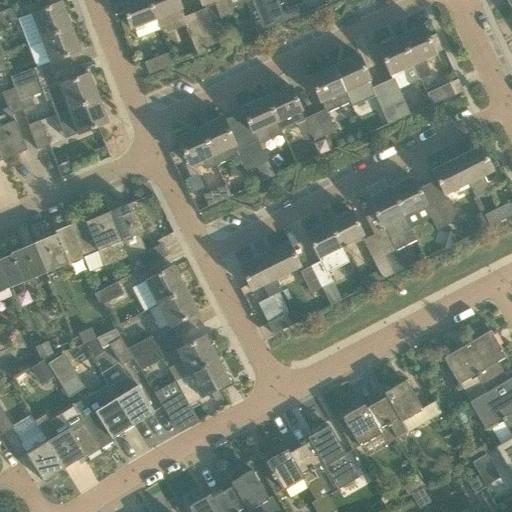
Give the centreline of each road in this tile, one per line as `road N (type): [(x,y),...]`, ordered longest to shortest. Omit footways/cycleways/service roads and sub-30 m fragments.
road 1 (residential): [(204,257),(507,107)]
road 2 (residential): [(141,128),(432,0)]
road 3 (residential): [(277,394),(495,284)]
road 4 (residential): [(74,511),(277,394)]
road 5 (residential): [(0,221),(155,159)]
road 6 (residential): [(277,394),(204,257)]
road 7 (residential): [(141,128),(95,0)]
